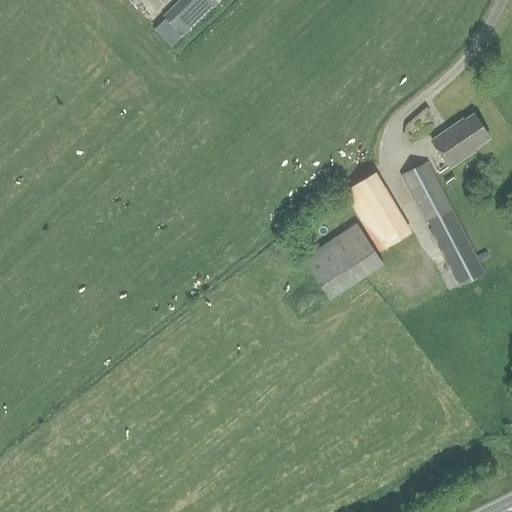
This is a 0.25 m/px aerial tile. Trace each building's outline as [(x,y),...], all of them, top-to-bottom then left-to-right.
[(183,37),(217,3),(214,0),(185,0),(166,19),(183,37)] [(473,149),(489,138),(473,114),(464,120),(463,119),(431,141),(450,168),(474,152),(473,149)] [(459,287),(485,273),(428,162),(401,176),(424,223),(427,221),(431,229),(430,230),(459,287)] [(381,251),(415,231),(379,170),(345,189),(381,251)] [(329,300),(383,265),(356,223),(302,259),(329,300)]
